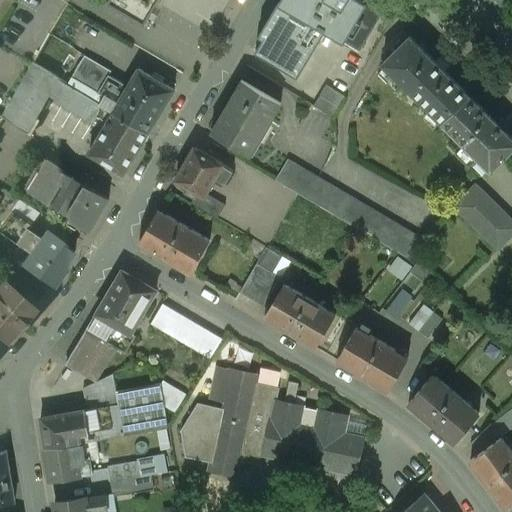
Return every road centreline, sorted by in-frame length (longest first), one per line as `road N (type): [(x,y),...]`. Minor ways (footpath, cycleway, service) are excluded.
road 1 (residential): [(488,511),(460,468),(354,384),(111,246)]
road 2 (residential): [(111,246),(255,0)]
road 3 (residential): [(11,379),(111,246)]
road 4 (residential): [(11,379),(35,511)]
